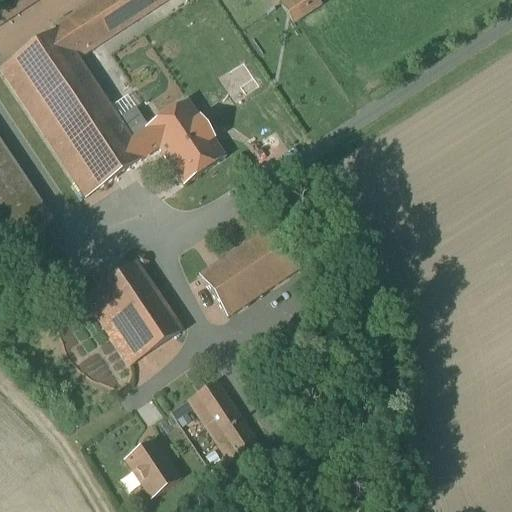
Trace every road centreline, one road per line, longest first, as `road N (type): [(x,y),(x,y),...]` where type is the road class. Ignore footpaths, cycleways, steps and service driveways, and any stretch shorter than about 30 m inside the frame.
road 1 (unclassified): [(511,24),(233,206)]
road 2 (track): [(108,511),(57,425),(0,370)]
road 3 (unclassified): [(363,511),(265,424)]
